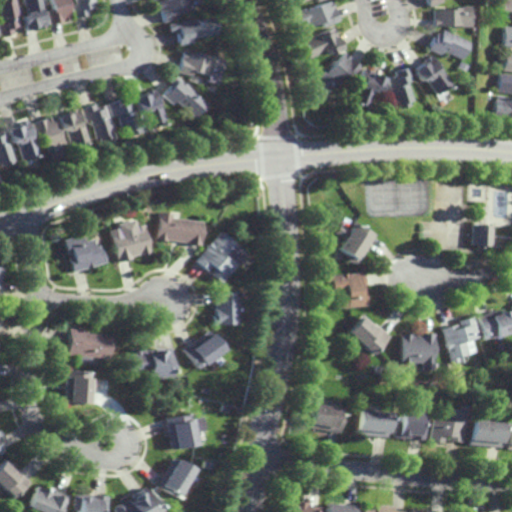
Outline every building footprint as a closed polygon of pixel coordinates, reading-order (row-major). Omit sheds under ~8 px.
[(0,36),(0,0),(13,0),(20,28),(10,30),(11,34),(0,36)] [(24,31),(24,29),(23,30),(19,16),(25,15),(21,0),(39,0),(46,25),(24,31)] [(49,24),(45,11),(51,10),(48,0),(67,0),(69,8),(68,8),(70,19),(49,24)] [(74,18),(70,4),(76,3),(75,0),(94,0),(96,8),(87,10),(88,14),(74,18)] [(192,9),(175,13),(177,18),(163,22),(160,9),(159,9),(158,1),(163,0),(199,0),(200,3),(191,5),(192,9)] [(329,0),(338,21),(322,27),(320,22),(305,28),(304,24),(296,28),(290,13),(302,9),(302,10),(319,3),(319,4),(329,0)] [(511,0),(511,19),(511,11),(500,11),(500,0),(511,0)] [(468,27),(459,27),(459,26),(431,26),(431,10),(441,10),(441,8),(459,8),(459,7),(468,7),(468,27)] [(217,35),(190,39),(191,44),(180,45),(177,30),(170,31),(169,23),(214,16),(217,35)] [(511,45),(502,45),(502,44),(503,44),(503,26),(511,26),(511,45)] [(335,36),(333,37),(339,49),(326,55),(323,50),(306,58),(299,42),(331,27),(335,36)] [(467,43),(459,59),(439,50),(437,55),(425,49),(428,43),(429,43),(434,32),(438,34),(440,30),(467,43)] [(223,59),(224,59),(220,74),(211,72),(210,76),(192,72),(191,75),(179,72),(182,58),(181,58),(183,51),(198,55),(200,53),(204,54),(204,56),(207,57),(208,55),(218,58),(220,51),(225,52),(223,59)] [(511,71),(502,70),(504,52),(511,52),(511,71)] [(343,55),(343,54),(348,58),(347,58),(358,67),(349,78),(345,74),(333,89),(329,86),(324,92),(312,83),(321,72),(322,73),(333,60),(334,61),(341,53),(343,55)] [(448,84),(433,94),(422,78),(418,82),(410,71),(421,62),(420,61),(429,56),(448,84)] [(462,71),(455,67),(458,62),(464,66),(462,71)] [(400,108),(395,109),(394,106),(393,106),(385,78),(394,76),(393,72),(406,68),(410,81),(405,82),(411,101),(399,104),(400,108)] [(376,92),(372,90),(366,108),(349,103),(352,92),(346,90),(350,80),(356,82),(360,69),(382,76),(376,92)] [(511,93),(496,92),(498,73),(511,74),(511,93)] [(207,104),(195,118),(175,101),(173,104),(162,95),(167,89),(169,90),(174,84),(170,81),(175,74),(180,78),(179,80),(207,104)] [(167,122),(150,128),(143,110),(139,112),(136,104),(134,99),(147,94),(146,92),(155,89),(167,122)] [(511,118),(492,116),(494,99),(503,100),(503,97),(511,97),(511,118)] [(123,102),(132,99),(142,131),(128,136),(127,132),(124,133),(117,114),(113,116),(108,104),(122,99),(123,102)] [(96,107),(105,105),(114,133),(115,133),(116,137),(101,142),(100,137),(96,138),(91,120),(86,121),(82,108),(95,104),(96,107)] [(90,141),(73,148),(66,130),(62,131),(57,118),(61,117),(61,116),(67,114),(67,115),(69,114),(68,112),(78,109),(90,141)] [(62,138),(64,137),(69,153),(69,154),(55,159),(52,151),(48,153),(41,135),(37,136),(32,124),(45,119),(44,119),(52,116),(56,126),(57,126),(62,138)] [(40,154),(23,160),(16,143),(11,144),(6,131),(20,126),(19,124),(28,121),(40,154)] [(0,132),(4,131),(15,162),(1,166),(0,163),(0,132)] [(196,246),(181,244),(181,243),(165,241),(153,240),(157,212),(170,213),(170,219),(199,222),(196,246)] [(373,234),(354,265),(344,259),(346,257),(340,253),(337,258),(332,255),(343,237),(334,232),(338,224),(348,230),(353,222),(373,234)] [(148,253),(137,256),(137,254),(130,256),(131,258),(116,262),(109,236),(108,237),(107,231),(118,228),(120,232),(132,229),(131,227),(141,224),(148,253)] [(487,247),(479,247),(479,249),(473,248),(473,246),(466,245),(468,224),(488,226),(487,247)] [(216,284),(204,274),(208,270),(205,268),(202,271),(191,261),(216,232),(242,255),(216,284)] [(82,242),(91,240),(93,247),(97,246),(98,250),(100,249),(104,262),(91,266),(91,268),(86,269),(86,268),(71,273),(62,240),(80,235),(82,242)] [(361,288),(357,288),(358,291),(362,291),(363,307),(331,310),(329,283),(324,283),(324,275),(360,272),(361,288)] [(207,326),(207,320),(209,320),(209,307),(211,307),(211,294),(224,294),(224,291),(233,291),(233,326),(211,326),(207,326)] [(495,315),(504,313),(510,334),(492,339),(492,337),(480,340),(473,317),(494,310),(495,315)] [(372,329),(374,327),(383,335),(366,353),(343,331),(359,315),(372,329)] [(474,339),(467,341),(466,338),(459,340),(463,352),(453,355),(454,357),(459,356),(460,360),(455,362),(454,360),(447,362),(437,329),(451,324),(452,329),(455,328),(453,322),(467,317),(474,339)] [(107,356),(88,355),(87,363),(75,362),(75,354),(64,353),(66,329),(80,330),(80,334),(109,336),(107,356)] [(194,369),(178,348),(203,329),(219,350),(194,369)] [(416,334),(428,334),(428,368),(417,368),(417,360),(406,361),(406,363),(396,363),(396,335),(407,335),(407,336),(414,336),(414,333),(416,333),(416,334)] [(164,374),(150,374),(150,376),(148,378),(144,378),(142,376),(142,374),(141,374),(140,371),(131,371),(131,358),(128,358),(128,350),(132,349),(149,349),(149,347),(165,347),(164,374)] [(85,402),(61,401),(63,368),(87,369),(85,402)] [(459,440),(444,438),(445,434),(442,433),(441,441),(425,439),(427,417),(443,419),(444,405),(454,406),(454,401),(462,402),(459,440)] [(334,430),(298,426),(300,414),(304,414),(305,402),(330,405),(331,406),(337,407),(334,430)] [(382,435),(350,433),(351,428),(349,428),(351,407),(384,410),(382,435)] [(420,438),(388,434),(389,418),(393,419),(394,409),(415,411),(423,412),(420,438)] [(166,449),(160,417),(183,413),(189,445),(166,449)] [(497,445),(465,442),(468,416),(499,420),(497,445)] [(511,446),(502,446),(504,421),(511,421),(511,446)] [(171,497),(152,486),(168,457),(187,468),(171,497)] [(11,498),(0,487),(0,460),(1,459),(4,458),(27,481),(11,498)] [(51,492),(52,489),(66,494),(59,511),(58,511),(57,511),(40,511),(26,506),(34,485),(51,492)] [(155,510),(151,511),(114,511),(112,509),(112,506),(118,502),(119,502),(120,502),(130,496),(129,494),(141,486),(155,510)] [(104,495),(105,494),(104,511),(75,511),(76,509),(72,509),(73,493),(104,495)] [(305,505),(317,506),(316,511),(281,511),(282,509),(287,509),(287,500),(299,501),(299,497),(306,497),(305,505)] [(354,511),(320,511),(323,502),(355,505),(354,511)]
